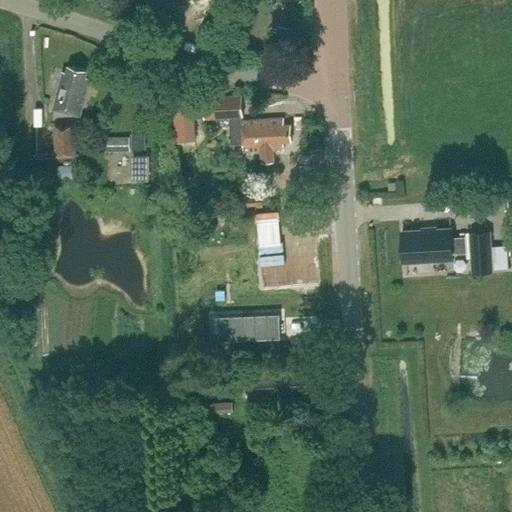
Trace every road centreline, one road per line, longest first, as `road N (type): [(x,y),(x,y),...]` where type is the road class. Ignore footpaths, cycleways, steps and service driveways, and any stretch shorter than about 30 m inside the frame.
road 1 (tertiary): [(360,511),(336,78)]
road 2 (unclassified): [(0,0),(241,73),(336,78)]
